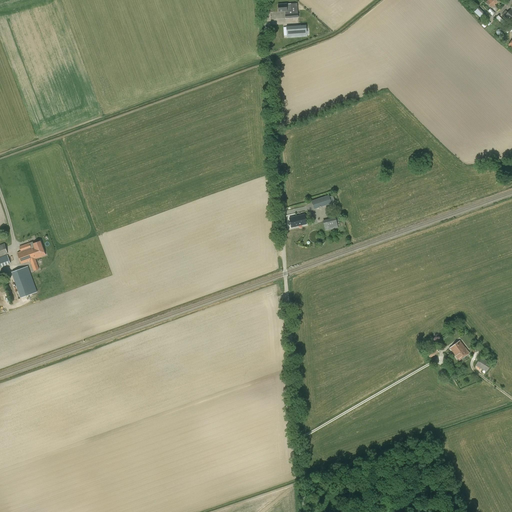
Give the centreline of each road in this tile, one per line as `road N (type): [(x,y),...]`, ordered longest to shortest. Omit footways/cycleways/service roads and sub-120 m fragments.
road 1 (unclassified): [(303,511),(263,0)]
road 2 (track): [(298,438),(435,360)]
road 3 (track): [(393,511),(375,452),(301,478)]
